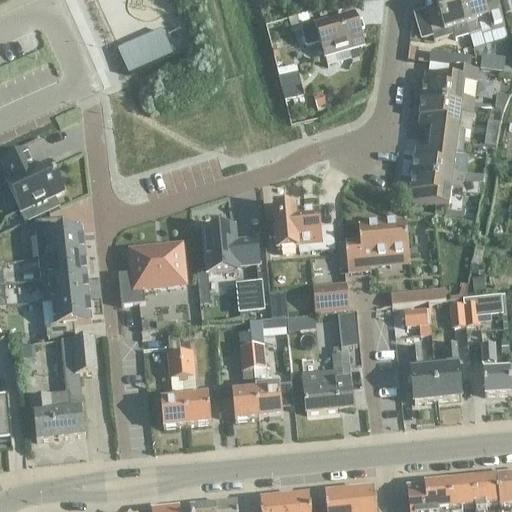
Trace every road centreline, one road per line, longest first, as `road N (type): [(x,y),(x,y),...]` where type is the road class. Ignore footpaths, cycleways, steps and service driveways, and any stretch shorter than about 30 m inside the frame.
road 1 (residential): [(104,228),(373,132),(383,118),(398,0)]
road 2 (secondary): [(126,482),(385,451)]
road 3 (residential): [(126,482),(104,228)]
road 4 (residential): [(385,451),(360,279)]
road 5 (residential): [(104,228),(85,81)]
road 6 (secondary): [(0,507),(36,490),(126,482)]
road 7 (secondary): [(385,451),(511,441)]
